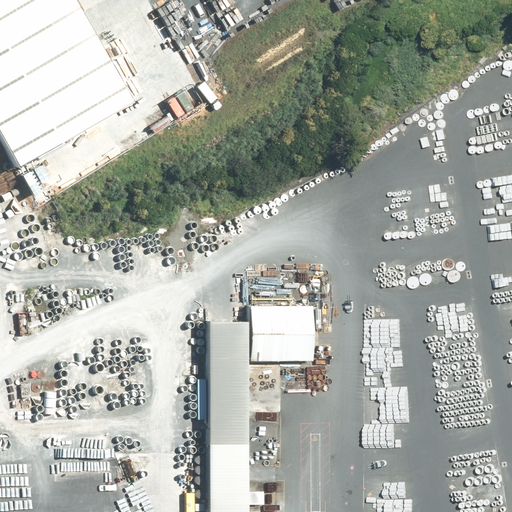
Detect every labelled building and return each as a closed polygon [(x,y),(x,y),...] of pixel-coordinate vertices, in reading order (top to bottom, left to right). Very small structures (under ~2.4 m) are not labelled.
[(0,0),(0,143),(10,162),(125,97),(69,0),(0,0)] [(306,302),(242,303),(242,361),(307,360),(306,302)] [(239,511),(238,322),(199,323),(201,511),(239,511)] [(129,377),(108,377),(108,404),(129,405),(129,377)] [(190,462),(177,461),(176,502),(189,503),(190,462)]
